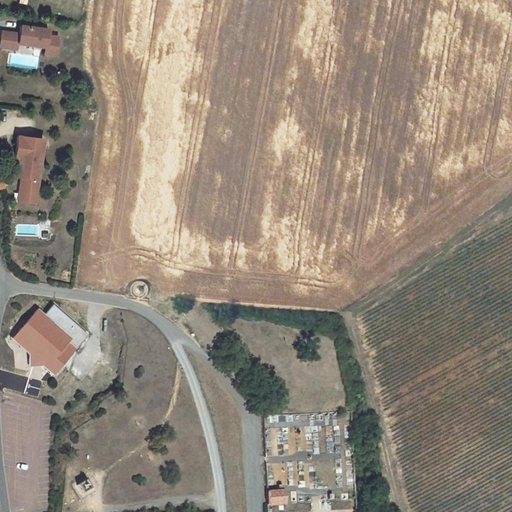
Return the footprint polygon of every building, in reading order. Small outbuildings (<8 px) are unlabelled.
[(20,32),(3,30),(1,46),(19,48),(19,42),(47,45),(49,35),(50,28),(21,24),(20,32)] [(60,35),(49,35),(47,45),(46,52),(57,54),(60,35)] [(21,178),(19,193),(33,194),(34,179),(39,180),(43,140),(17,137),(14,160),(18,160),(17,170),(21,170),(21,178)] [(33,194),(19,193),(18,202),(36,204),(39,180),(34,179),(33,194)] [(137,285),(135,293),(143,295),(145,287),(137,285)] [(34,310),(16,332),(26,340),(27,354),(28,364),(37,363),(52,376),(74,349),(66,342),(68,339),(34,310)] [(16,332),(9,340),(27,354),(26,340),(16,332)] [(84,481),(75,486),(80,495),(89,490),(84,481)] [(268,490),(268,502),(285,502),(284,490),(268,490)]
